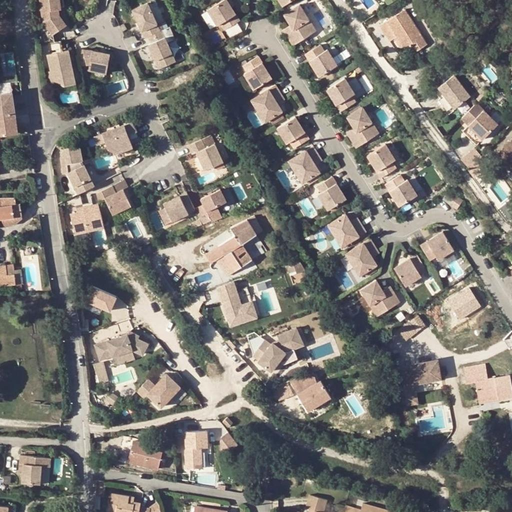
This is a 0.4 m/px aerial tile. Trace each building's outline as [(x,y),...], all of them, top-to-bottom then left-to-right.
[(40,0),(43,18),(54,32),(67,21),(58,11),(58,6),(60,6),(59,0),(40,0)] [(148,0),(146,0),(132,6),(144,35),(151,32),(160,28),(158,21),(148,0)] [(232,25),(247,16),(242,8),(240,9),(237,4),(239,3),(237,0),(222,0),(215,4),(225,20),(228,18),(232,25)] [(298,5),(282,15),(289,25),(292,30),(285,34),(292,46),(314,31),(298,5)] [(396,34),(411,56),(415,53),(428,45),(405,10),(380,25),(389,39),(396,34)] [(292,30),(289,25),(282,30),(285,34),(292,30)] [(163,26),(160,28),(151,32),(154,39),(152,40),(162,64),(176,57),(163,26)] [(396,34),(389,39),(403,61),(411,56),(396,34)] [(44,41),(45,48),(60,46),(58,38),(44,41)] [(428,45),(415,53),(420,60),(432,52),(428,45)] [(319,46),(304,55),(309,62),(311,61),(314,66),(312,68),(318,77),(336,66),(326,51),(323,52),(319,46)] [(89,63),(89,67),(105,70),(108,51),(92,48),(83,47),(76,49),(78,60),(79,64),(86,62),(89,63)] [(46,53),(47,64),(70,54),(69,48),(46,53)] [(74,78),(70,54),(47,64),(48,68),(52,67),(54,77),(60,81),(74,78)] [(260,64),(256,57),(241,66),(245,73),(242,75),(252,90),(270,79),(264,70),(262,71),(258,65),(260,64)] [(468,92),(450,70),(436,82),(453,103),(468,92)] [(335,105),(340,112),(354,103),(350,96),(353,94),(344,78),(326,89),(331,99),(334,98),(337,104),(335,105)] [(453,103),(436,82),(429,88),(435,96),(437,94),(449,109),(454,105),(453,103)] [(274,86),(250,101),(264,123),(281,113),(277,105),(275,102),(282,98),(274,86)] [(477,99),(461,114),(468,122),(482,136),(497,122),(477,99)] [(362,107),(346,117),(353,127),(356,132),(349,136),(356,147),(379,133),(362,107)] [(0,134),(18,132),(16,116),(0,117),(0,134)] [(293,149),(308,140),(303,132),(301,134),(298,128),(300,127),(294,117),(276,129),(286,144),(289,142),(293,149)] [(137,129),(133,118),(102,131),(105,139),(109,147),(112,148),(121,145),(123,148),(133,143),(128,132),(137,129)] [(482,136),(468,122),(462,127),(475,142),(482,136)] [(356,132),(353,127),(346,131),(349,136),(356,132)] [(94,134),(97,142),(105,139),(102,131),(94,134)] [(202,136),(188,142),(193,151),(198,149),(206,166),(223,158),(215,140),(211,132),(202,136)] [(511,139),(510,141),(509,141),(496,156),(508,167),(511,162),(511,139)] [(77,144),(63,148),(65,155),(60,156),(64,171),(68,170),(78,190),(94,183),(82,159),(77,144)] [(377,170),(381,177),(396,168),(392,162),(395,160),(385,144),(367,155),(373,164),(375,163),(379,169),(377,170)] [(312,146),(287,161),(301,183),(319,172),(314,165),(312,162),(319,158),(312,146)] [(477,147),(464,156),(478,176),(491,167),(477,147)] [(400,174),(385,184),(390,191),(392,190),(395,195),(393,197),(399,206),(417,195),(407,179),(404,181),(400,174)] [(128,183),(125,176),(96,190),(98,199),(105,195),(112,210),(131,201),(124,185),(128,183)] [(335,184),(331,177),(316,186),(320,193),(317,195),(327,210),(345,199),(339,190),(337,191),(333,185),(335,184)] [(226,199),(220,186),(200,195),(203,201),(194,206),(195,207),(200,219),(202,222),(211,217),(206,208),(226,199)] [(188,210),(195,207),(194,206),(188,193),(181,196),(178,190),(162,198),(163,201),(170,214),(186,207),(188,210)] [(453,199),(445,193),(442,198),(449,203),(453,199)] [(453,199),(449,203),(455,208),(462,201),(455,196),(453,199)] [(0,218),(3,218),(4,225),(17,224),(23,218),(22,204),(17,205),(16,198),(0,198),(0,218)] [(74,230),(104,224),(98,200),(82,203),(83,207),(77,209),(70,210),(74,230)] [(163,218),(170,214),(163,201),(157,204),(163,218)] [(345,215),(327,226),(341,248),(365,232),(358,221),(351,225),(349,222),(345,215)] [(220,245),(237,269),(253,258),(242,243),(257,233),(246,218),(231,226),(236,233),(220,245)] [(194,228),(203,225),(202,222),(200,219),(192,223),(194,228)] [(427,241),(420,245),(430,260),(436,256),(438,259),(454,249),(442,231),(433,237),(434,239),(429,243),(427,241)] [(369,237),(344,253),(358,275),(376,264),(371,256),(369,253),(376,249),(369,237)] [(229,275),(237,269),(220,245),(206,254),(212,262),(218,259),(229,275)] [(426,268),(416,253),(409,258),(410,260),(405,263),(403,261),(394,267),(406,285),(421,275),(419,272),(426,268)] [(13,270),(12,263),(0,265),(0,285),(15,284),(13,270)] [(299,275),(307,272),(302,263),(289,267),(291,275),(298,272),(299,275)] [(22,283),(20,269),(13,270),(15,284),(22,283)] [(383,290),(377,279),(361,289),(377,316),(400,301),(393,290),(386,294),(383,290)] [(235,282),(218,287),(232,327),(259,318),(253,301),(243,305),(235,282)] [(116,295),(93,286),(88,300),(110,309),(116,295)] [(390,286),(383,290),(386,294),(393,290),(390,286)] [(408,339),(428,324),(420,314),(400,328),(408,339)] [(259,362),(273,373),(287,354),(305,346),(299,329),(280,337),(281,341),(274,343),(273,345),(266,340),(254,356),(261,361),(259,362)] [(130,334),(97,345),(102,359),(114,355),(134,348),(144,354),(149,343),(140,339),(141,335),(132,331),(130,334)] [(134,348),(114,355),(117,364),(136,357),(134,348)] [(94,364),(102,382),(111,378),(103,360),(94,364)] [(323,362),(309,368),(312,375),(317,373),(326,369),(323,362)] [(443,386),(440,367),(414,371),(415,375),(403,376),(406,392),(417,390),(443,386)] [(489,379),(487,371),(466,375),(467,383),(477,381),(480,396),(498,393),(499,398),(511,395),(511,378),(511,375),(489,379)] [(156,385),(149,379),(138,390),(146,398),(149,394),(163,406),(181,386),(167,373),(156,385)] [(321,383),(317,373),(312,375),(293,382),(312,412),(334,399),(323,382),(321,383)] [(363,379),(370,386),(375,382),(368,374),(363,379)] [(417,390),(406,392),(408,402),(419,400),(417,390)] [(117,397),(111,393),(106,400),(112,405),(117,397)] [(480,396),(481,401),(499,398),(498,393),(480,396)] [(233,424),(227,418),(223,422),(229,428),(233,424)] [(188,447),(185,447),(186,469),(203,468),(203,446),(209,446),(208,430),(187,431),(188,447)] [(222,450),(232,451),(239,445),(229,432),(223,437),(225,439),(223,441),(222,450)] [(164,448),(134,440),(129,461),(159,469),(164,448)] [(23,473),(23,482),(40,483),(42,465),(51,465),(51,457),(34,457),(34,455),(21,454),(20,463),(24,463),(23,473)] [(253,482),(244,481),(243,489),(251,490),(253,482)] [(149,511),(150,509),(140,507),(141,503),(134,502),(134,504),(128,503),(129,496),(111,493),(107,511),(149,511)] [(323,511),(327,500),(310,495),(306,507),(310,509),(308,511),(323,511)] [(150,509),(149,511),(161,511),(159,503),(150,509)] [(360,511),(390,511),(391,511),(363,503),(361,510),(360,511)]
